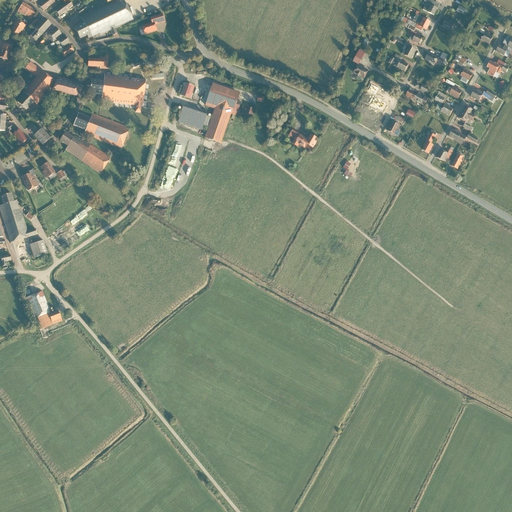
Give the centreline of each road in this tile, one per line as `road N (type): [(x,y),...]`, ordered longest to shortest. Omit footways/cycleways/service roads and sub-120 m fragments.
road 1 (track): [(204,143),(224,151),(227,140),(260,152),(452,307)]
road 2 (residential): [(18,271),(47,271),(126,215),(142,194),(187,56)]
road 3 (secondary): [(201,49),(377,141)]
road 4 (unclassified): [(448,5),(377,141)]
road 5 (residential): [(426,169),(500,38)]
